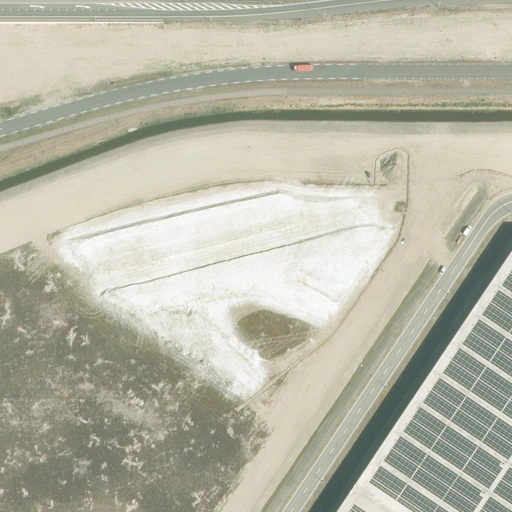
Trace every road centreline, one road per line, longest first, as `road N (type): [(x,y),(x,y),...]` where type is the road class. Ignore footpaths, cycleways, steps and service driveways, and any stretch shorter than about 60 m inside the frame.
road 1 (tertiary): [(0,128),(180,82),(267,71),(511,71)]
road 2 (unclassified): [(291,511),(472,241),(511,203)]
road 3 (trunk): [(0,13),(213,13),(361,0)]
